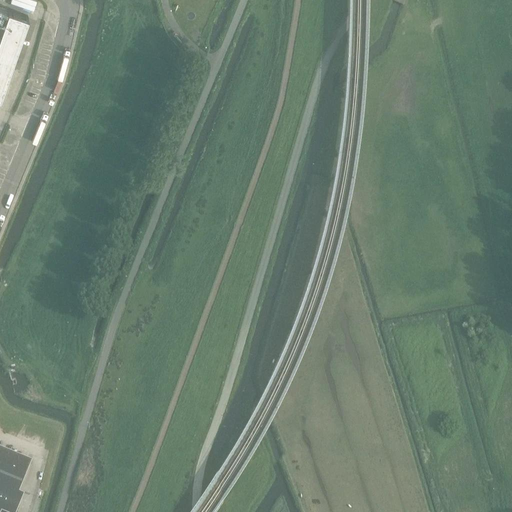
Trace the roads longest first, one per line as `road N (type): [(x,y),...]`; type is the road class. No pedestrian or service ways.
road 1 (unclassified): [(195,511),(207,443),(322,68),(371,0)]
road 2 (unclassified): [(244,0),(117,315),(61,511)]
road 3 (unclassified): [(0,212),(51,90),(66,0)]
